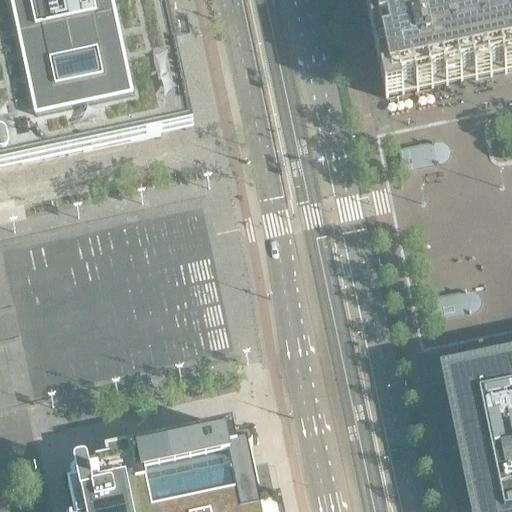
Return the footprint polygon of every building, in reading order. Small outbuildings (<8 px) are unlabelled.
[(174,39),(165,0),(0,0),(0,173),(7,172),(33,167),(32,164),(163,136),(190,131),(174,57),(174,54),(173,54),(170,40),(174,39)] [(166,0),(175,34),(194,30),(186,0),(166,0)] [(511,0),(365,0),(389,108),(511,81),(511,0)] [(437,146),(436,146),(401,154),(406,177),(441,170),(442,170),(443,170),(444,169),(445,169),(445,168),(446,168),(447,167),(448,167),(448,166),(449,166),(449,165),(450,164),(450,163),(450,162),(451,162),(451,161),(451,160),(451,159),(451,158),(451,157),(451,156),(451,155),(450,154),(450,153),(450,152),(449,152),(449,151),(448,150),(448,149),(447,149),(446,148),(445,147),(444,147),(443,147),(442,146),(441,146),(440,146),(439,146),(438,146),(437,146)] [(466,295),(430,302),(435,327),(471,320),(476,319),(479,316),(481,312),(483,307),(482,303),(481,300),(479,298),(477,296),(474,295),(470,294),(466,295)] [(511,511),(511,365),(446,380),(471,495),(474,511),(511,511)] [(282,511),(280,500),(272,502),(267,476),(266,475),(265,474),(264,473),(263,473),(260,473),(258,474),(257,475),(257,476),(256,477),(256,478),(254,479),(249,453),(250,453),(251,452),(252,451),(252,450),(253,449),(253,448),(253,446),(252,445),(251,444),(250,443),(248,442),(247,442),(245,442),(236,444),(233,430),(136,451),(136,452),(124,454),(124,453),(107,457),(109,464),(95,467),(98,484),(91,485),(92,489),(69,494),(72,511),(282,511)]
